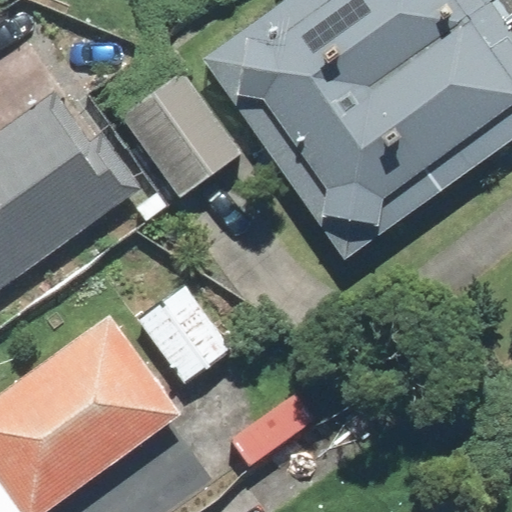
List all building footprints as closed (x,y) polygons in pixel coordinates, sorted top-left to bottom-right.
[(511,0),(288,0),(205,58),(348,262),(511,146),(511,20),(509,17),(511,15),(511,0)] [(186,68),(121,114),(181,199),(246,153),(186,68)] [(0,293),(145,189),(104,132),(91,142),(55,93),(0,132),(0,293)] [(185,284),(139,318),(189,387),(235,354),(185,284)] [(112,307),(0,391),(0,477),(26,511),(51,511),(188,409),(112,307)]
